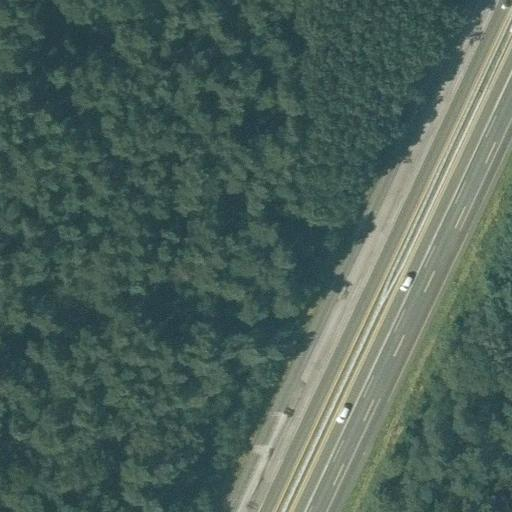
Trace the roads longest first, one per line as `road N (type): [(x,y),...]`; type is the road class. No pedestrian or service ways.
road 1 (motorway): [(496,0),(257,511)]
road 2 (motorway): [(318,511),(511,96)]
